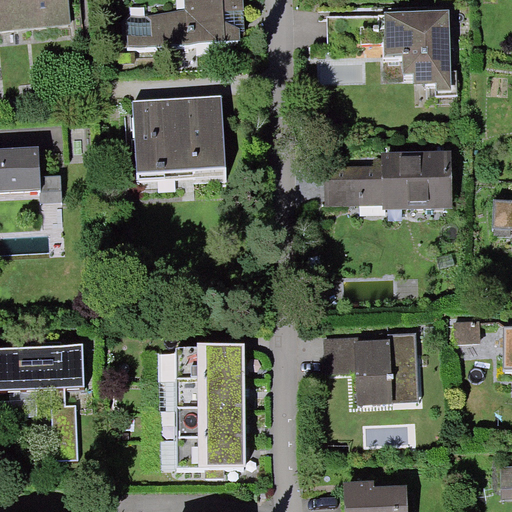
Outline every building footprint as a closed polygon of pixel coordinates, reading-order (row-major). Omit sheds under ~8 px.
[(0,0),(0,38),(73,31),(69,0),(0,0)] [(242,29),(240,0),(182,0),(183,9),(126,12),(128,51),(243,45),(242,29)] [(452,13),(384,15),(385,59),(403,58),(403,78),(417,78),(418,87),(438,86),(439,94),(453,93),(452,13)] [(223,104),(135,109),(139,184),(226,179),(223,104)] [(0,201),(39,200),(39,208),(64,207),(63,181),(42,181),(41,158),(0,159),(0,201)] [(385,170),(328,172),(329,212),(385,210),(386,220),(454,219),(452,159),(385,161),(385,170)] [(511,203),(498,203),(496,238),(511,238),(511,203)] [(483,328),(456,328),(456,350),(484,349),(483,328)] [(393,347),(366,348),(366,342),(327,343),(329,381),(356,380),(358,411),(395,410),(394,404),(420,403),(417,334),(392,335),(393,347)] [(245,350),(177,352),(179,470),(247,469),(247,454),(247,427),(246,395),(246,373),(245,350)] [(85,354),(0,358),(0,396),(52,394),(55,468),(81,467),(78,412),(69,413),(68,394),(87,393),(85,354)] [(376,490),(347,491),(347,511),(407,511),(407,498),(376,499),(376,490)]
